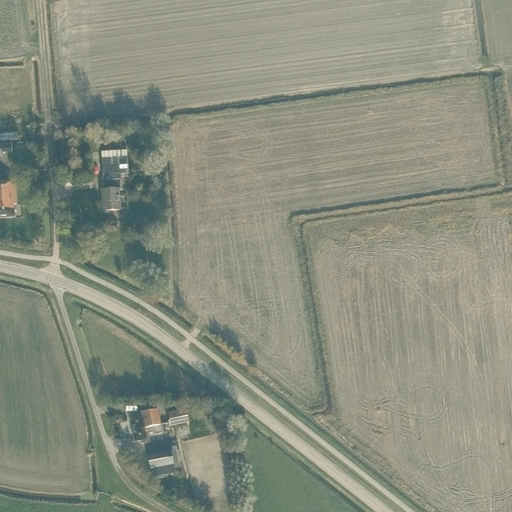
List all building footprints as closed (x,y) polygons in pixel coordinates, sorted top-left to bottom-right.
[(14,136),(14,133),(0,133),(0,151),(13,152),(13,140),(18,140),(18,136),(14,136)] [(127,158),(101,160),(102,176),(128,174),(127,158)] [(103,182),(103,191),(101,191),(103,212),(105,212),(105,214),(110,213),(110,212),(120,211),(118,190),(121,190),(120,180),(103,182)] [(0,182),(0,218),(14,218),(13,205),(16,205),(15,204),(14,182),(0,182)] [(140,445),(149,443),(147,432),(145,433),(144,429),(160,426),(157,410),(141,413),(141,418),(130,420),(134,443),(139,442),(140,445)] [(168,426),(171,426),(188,422),(186,411),(169,414),(170,419),(166,420),(168,426)] [(145,448),(151,478),(175,473),(174,469),(182,468),(179,451),(176,451),(175,448),(171,448),(170,443),(145,448)]
